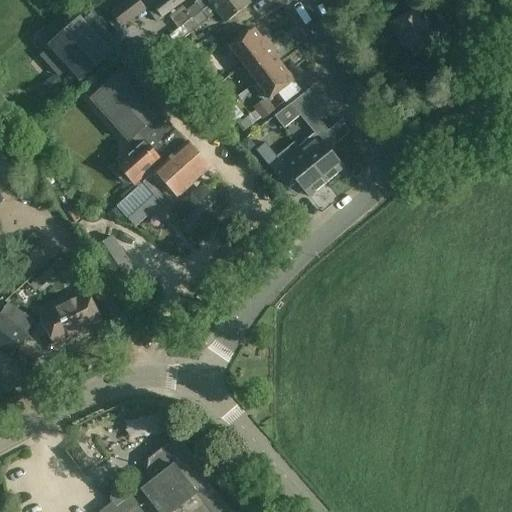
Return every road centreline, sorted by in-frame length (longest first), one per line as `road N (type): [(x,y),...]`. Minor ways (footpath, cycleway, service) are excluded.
road 1 (unclassified): [(200,383),(291,263),(390,176)]
road 2 (tertiary): [(0,441),(120,380),(200,383)]
road 3 (unclassified): [(390,176),(300,0)]
road 4 (tertiary): [(314,511),(200,383)]
road 5 (unclassified): [(390,176),(511,90)]
